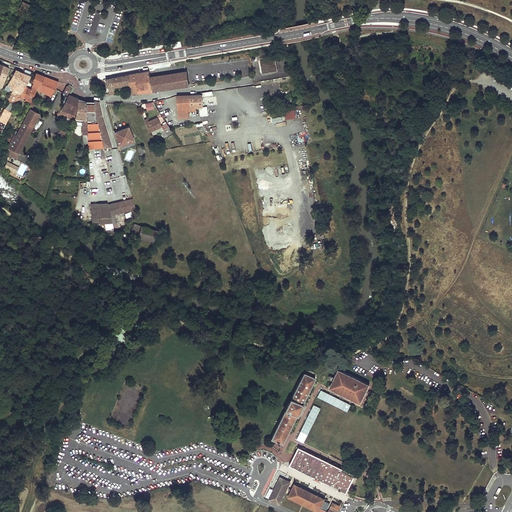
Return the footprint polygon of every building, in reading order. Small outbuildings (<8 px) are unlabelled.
[(29,5),(23,2),(19,9),(25,13),(29,5)] [(260,59),(263,73),(277,70),(275,56),(260,59)] [(0,86),(2,87),(9,68),(2,65),(0,70),(0,86)] [(22,73),(15,70),(7,85),(11,87),(10,89),(13,90),(16,83),(17,84),(22,73)] [(130,80),(132,93),(138,92),(153,91),(151,77),(149,71),(139,73),(129,74),(130,80)] [(151,77),(153,91),(189,86),(187,71),(151,77)] [(10,110),(12,111),(19,97),(25,86),(31,76),(22,73),(17,84),(16,83),(13,90),(11,93),(12,94),(16,96),(13,101),(13,102),(10,108),(10,109),(10,110)] [(24,97),(31,101),(32,100),(37,89),(44,76),(37,73),(33,82),(34,82),(32,86),(33,87),(31,90),(25,86),(19,97),(22,99),(24,97)] [(128,93),(132,93),(130,80),(129,74),(112,78),(113,86),(126,84),(128,93)] [(37,89),(51,96),(55,88),(59,81),(44,76),(37,89)] [(106,79),(107,87),(110,87),(110,90),(109,91),(109,94),(115,94),(114,92),(113,86),(112,78),(106,79)] [(70,122),(74,123),(75,120),(75,118),(78,98),(68,94),(68,95),(61,109),(73,113),(70,122)] [(178,114),(178,118),(184,115),(184,113),(189,113),(189,111),(193,111),(193,110),(196,110),(196,107),(203,107),(203,95),(177,96),(178,114)] [(83,149),(88,148),(86,120),(86,101),(78,98),(75,118),(82,119),(82,121),(83,149)] [(94,101),(86,101),(86,120),(95,120),(94,101)] [(103,148),(104,150),(106,150),(106,147),(112,147),(103,118),(99,101),(94,101),(95,120),(97,120),(103,148)] [(17,133),(26,138),(39,113),(30,108),(23,121),(21,120),(18,126),(20,127),(17,132),(17,133)] [(0,132),(2,133),(12,113),(4,109),(0,117),(0,132)] [(287,120),(297,118),(295,110),(285,112),(287,120)] [(146,123),(150,132),(161,127),(157,118),(146,123)] [(95,120),(86,120),(88,148),(101,148),(103,148),(97,120),(95,120)] [(165,123),(161,126),(168,135),(172,132),(170,129),(165,123)] [(115,132),(120,145),(124,144),(133,140),(128,127),(115,132)] [(16,158),(26,138),(17,133),(16,135),(14,134),(5,153),(16,158)] [(140,154),(145,152),(142,146),(137,149),(140,154)] [(5,166),(16,172),(18,167),(7,161),(5,166)] [(133,199),(115,203),(117,213),(135,209),(133,199)] [(115,203),(108,205),(107,203),(91,204),(92,221),(99,221),(99,224),(112,227),(110,215),(117,213),(115,203)] [(141,226),(134,224),(131,235),(138,237),(141,226)] [(149,228),(141,226),(138,237),(146,239),(149,228)] [(156,230),(149,228),(146,239),(153,241),(156,230)] [(338,369),(329,387),(337,391),(343,393),(360,403),(364,395),(365,392),(369,384),(338,369)] [(285,410),(270,438),(282,444),(287,434),(296,415),(297,415),(303,404),(302,404),(315,377),(303,372),(290,399),(290,398),(284,409),(285,410)] [(270,449),(259,445),(252,460),(250,463),(261,468),(270,449)] [(289,465),(346,493),(356,475),(299,447),(289,465)] [(274,489),(276,489),(281,479),(286,482),(287,480),(280,477),(274,489)] [(286,482),(281,479),(276,489),(274,489),(269,500),(273,502),(274,501),(279,504),(290,482),(287,480),(286,482)] [(324,499),(295,484),(288,496),(289,497),(301,503),(317,511),(316,511),(336,511),(340,506),(333,503),(330,507),(327,511),(321,511),(318,511),(322,503),(324,499)] [(322,503),(318,511),(321,511),(327,511),(330,507),(322,503)]
